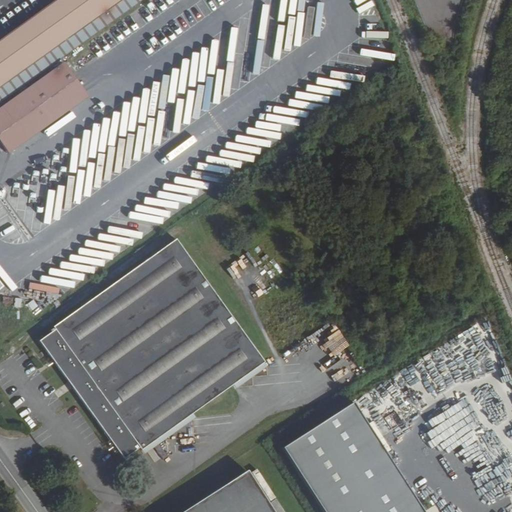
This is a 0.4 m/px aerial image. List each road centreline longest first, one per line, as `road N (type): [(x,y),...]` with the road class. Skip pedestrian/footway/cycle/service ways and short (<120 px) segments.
road 1 (unknown): [(111,496),(321,350)]
road 2 (unknown): [(124,89),(113,66),(116,47),(179,0)]
